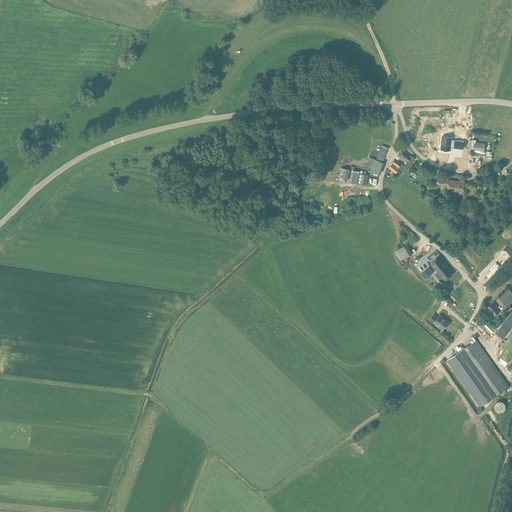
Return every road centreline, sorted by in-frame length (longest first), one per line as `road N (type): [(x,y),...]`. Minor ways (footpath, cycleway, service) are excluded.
road 1 (tertiary): [(0,225),(52,175),(131,136),(278,109),(393,104)]
road 2 (residential): [(440,360),(471,324),(479,298),(385,203),(393,104)]
road 3 (residential): [(511,162),(479,174),(428,161),(409,142),(393,104)]
